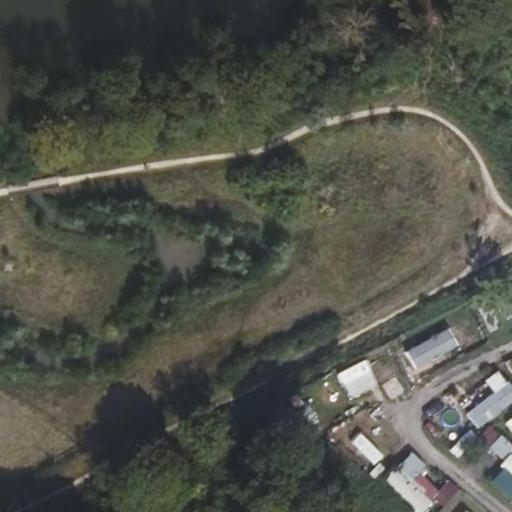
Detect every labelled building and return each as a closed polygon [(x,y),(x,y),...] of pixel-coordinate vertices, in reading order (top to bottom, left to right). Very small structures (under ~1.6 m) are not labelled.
[(431,328),(401,337),(409,364),(429,358),(424,341),(434,338),(431,328)] [(366,361),(338,373),(350,399),(377,388),(366,361)] [(500,403),(511,396),(511,366),(487,381),(500,403)] [(355,422),(336,443),(363,468),(383,447),(355,422)] [(500,460),(511,447),(511,445),(501,436),(489,449),(500,460)] [(383,480),(417,511),(424,511),(435,501),(444,509),(461,491),(448,479),(438,490),(421,475),(427,468),(410,452),(383,480)] [(511,457),(509,456),(493,478),(511,491),(511,457)]
